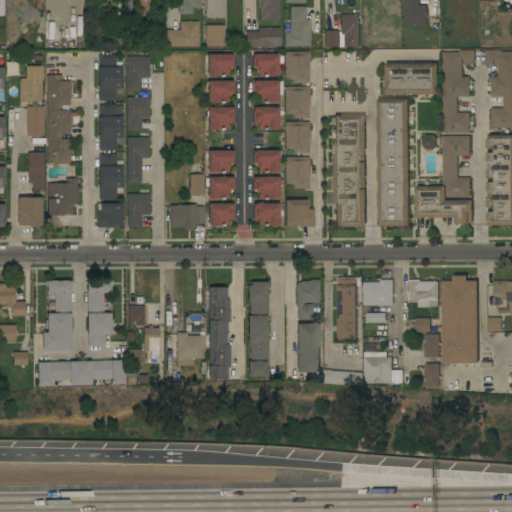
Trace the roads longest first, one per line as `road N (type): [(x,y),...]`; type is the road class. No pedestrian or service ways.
road 1 (motorway): [(511,503),(0,508)]
road 2 (residential): [(0,257),(511,254)]
road 3 (motorway): [(511,481),(181,457)]
road 4 (motorway): [(181,457),(0,454)]
